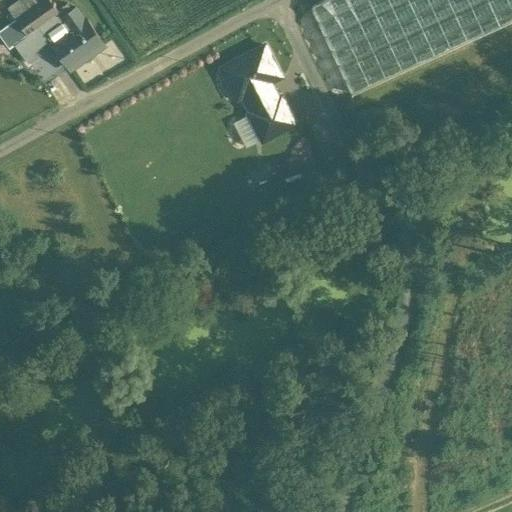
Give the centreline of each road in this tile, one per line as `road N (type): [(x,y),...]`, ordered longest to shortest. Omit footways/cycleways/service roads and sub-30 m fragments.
road 1 (track): [(277,2),(412,276),(343,511)]
road 2 (unclassified): [(0,151),(282,0)]
